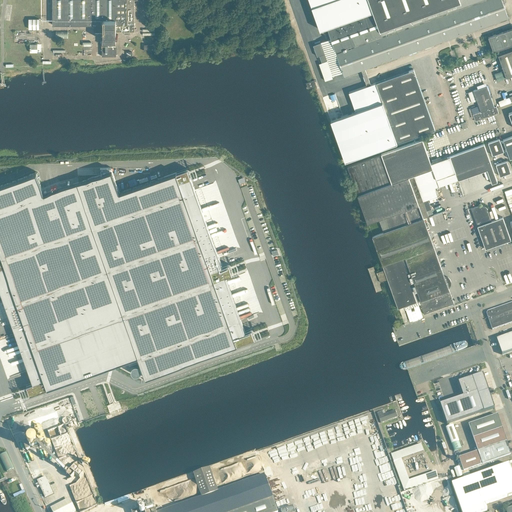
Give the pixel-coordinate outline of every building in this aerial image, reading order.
[(134,31),(134,0),(52,0),(53,25),(94,25),(94,31),(103,31),(103,40),(102,40),(102,56),(116,56),(116,55),(117,55),(116,47),(116,31),(124,31),(124,34),(130,34),(130,31),(134,31)] [(309,0),(320,29),(348,19),(349,20),(328,28),(344,75),(361,69),(367,85),(349,92),(356,111),(331,120),(345,161),(397,143),(435,129),(413,69),(375,82),(371,84),(365,68),(508,17),(502,0),(309,0)] [(39,29),(39,18),(29,18),(29,29),(39,29)] [(511,28),(488,37),(493,51),(511,44),(511,28)] [(321,42),(313,45),(317,56),(319,55),(322,62),(319,63),(325,80),(332,78),(332,75),(333,75),(327,60),(321,42)] [(511,49),(498,55),(503,70),(494,73),(497,81),(511,75),(511,49)] [(316,85),(314,79),(309,81),(306,82),(308,88),(311,87),(316,85)] [(494,107),(491,97),(487,85),(468,92),(472,102),(477,100),(478,105),(471,108),(473,114),(475,121),(499,113),(496,106),(494,107)] [(511,95),(510,96),(510,97),(498,101),(500,106),(511,101),(511,95)] [(511,136),(503,139),(510,158),(511,157),(511,136)] [(492,155),(504,151),(499,138),(488,142),(492,155)] [(435,187),(458,179),(450,156),(431,163),(422,139),(381,153),(382,154),(347,166),(368,223),(379,219),(384,232),(393,228),(424,218),(429,216),(426,210),(431,208),(428,199),(435,197),(436,201),(439,200),(438,195),(435,187)] [(497,181),(484,144),(450,156),(458,179),(458,180),(487,169),(492,183),(497,181)] [(433,168),(379,187),(389,214),(397,212),(426,294),(429,293),(432,301),(424,304),(423,304),(422,305),(422,306),(422,307),(422,308),(422,309),(423,309),(424,310),(425,310),(426,310),(434,307),(511,279),(511,183),(485,193),(470,152),(432,165),(433,168)] [(507,160),(496,164),(500,176),(511,172),(507,160)] [(37,173),(0,185),(0,287),(1,289),(2,294),(4,298),(5,302),(7,307),(8,310),(10,315),(17,336),(19,341),(20,345),(22,350),(23,354),(25,358),(26,363),(28,367),(33,382),(27,384),(28,388),(30,393),(127,359),(129,365),(140,361),(145,377),(254,339),(253,334),(251,329),(245,331),(240,317),(238,312),(237,308),(235,304),(234,300),(232,295),(230,291),(229,286),(227,282),(225,276),(232,274),(230,269),(228,265),(222,267),(217,252),(215,248),(214,243),(212,239),(211,235),(209,230),(208,226),(206,221),(202,209),(200,204),(199,200),(197,196),(196,191),(191,177),(189,172),(187,168),(120,192),(112,170),(106,172),(78,182),(44,194),(37,173)] [(511,303),(488,312),(487,314),(492,330),(511,322),(511,303)] [(511,333),(496,340),(502,355),(511,351),(511,333)] [(440,405),(447,425),(495,408),(483,374),(458,382),(463,397),(440,405)] [(397,417),(395,410),(383,415),(382,412),(377,414),(381,423),(397,417)] [(502,429),(497,415),(469,425),(473,438),(502,429)] [(506,442),(502,429),(473,438),(478,452),(506,442)] [(37,437),(36,436),(34,435),(32,434),(31,434),(29,435),(28,436),(27,438),(27,440),(27,441),(28,443),(29,444),(31,445),(33,445),(34,444),(36,443),(37,442),(37,440),(37,439),(37,437)] [(482,465),(511,455),(506,442),(478,452),(459,458),(464,472),(482,465)] [(402,461),(424,453),(421,446),(392,456),(404,493),(439,481),(437,473),(409,482),(402,461)] [(6,453),(0,455),(0,457),(7,472),(14,469),(6,453)] [(511,495),(511,473),(509,464),(452,484),(461,511),(482,511),(487,510),(485,505),(511,495)] [(463,477),(459,467),(454,469),(458,479),(463,477)] [(277,511),(264,475),(218,492),(210,468),(193,474),(202,498),(170,509),(162,511),(154,511),(155,511),(153,511),(152,511),(151,507),(145,509),(145,511),(139,511),(139,510),(132,511),(277,511)] [(45,477),(37,481),(45,497),(53,494),(45,477)] [(52,511),(74,511),(76,511),(69,499),(51,508),(52,511)]
